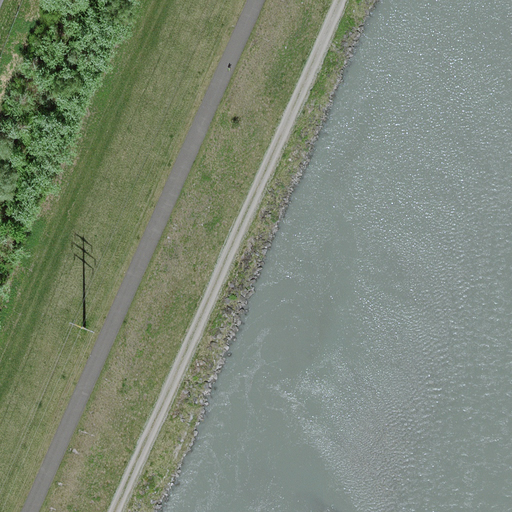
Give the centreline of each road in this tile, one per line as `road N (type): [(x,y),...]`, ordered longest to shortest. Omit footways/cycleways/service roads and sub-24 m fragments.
road 1 (track): [(339,0),(114,511)]
road 2 (track): [(254,0),(30,511)]
